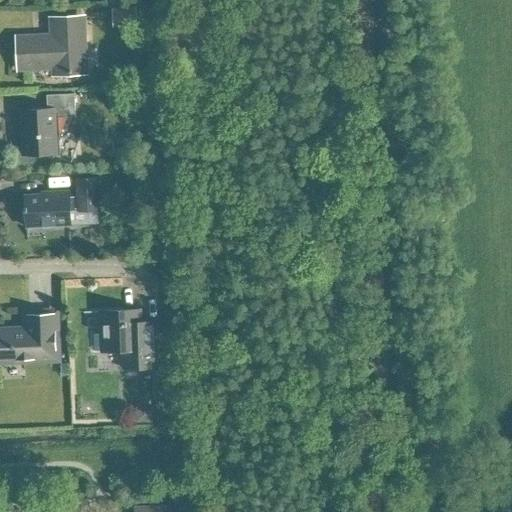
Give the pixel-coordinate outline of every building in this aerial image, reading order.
[(137,26),(136,6),(111,7),(112,27),(137,26)] [(84,72),(81,17),(52,18),(53,37),(17,38),(19,67),(55,66),(55,74),(84,72)] [(23,155),(57,153),(55,118),(75,117),(74,93),(46,95),(47,109),(21,110),(23,155)] [(99,210),(98,178),(77,178),(77,197),(69,197),(69,191),(50,192),(51,194),(25,195),(26,227),(70,225),(70,211),(99,210)] [(140,323),(139,309),(100,311),(101,334),(94,334),(94,351),(101,351),(125,350),(125,368),(156,366),(154,322),(140,323)] [(0,359),(56,358),(54,313),(26,314),(27,331),(0,331),(0,359)] [(134,423),(151,422),(151,405),(134,406),(134,423)]
